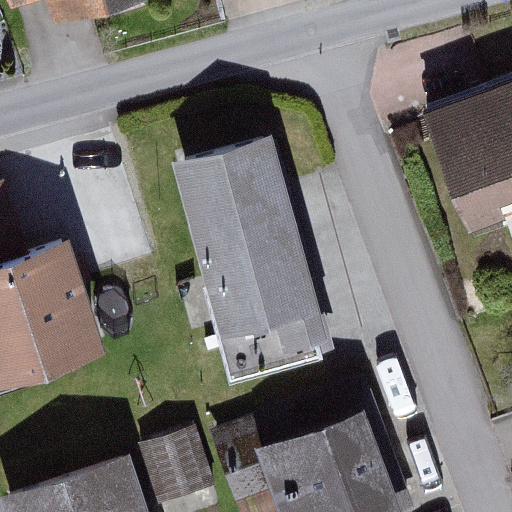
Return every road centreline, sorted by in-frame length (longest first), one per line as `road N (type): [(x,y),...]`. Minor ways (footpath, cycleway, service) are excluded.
road 1 (residential): [(322,35),(490,511)]
road 2 (residential): [(0,124),(322,35)]
road 3 (residential): [(322,35),(451,0)]
